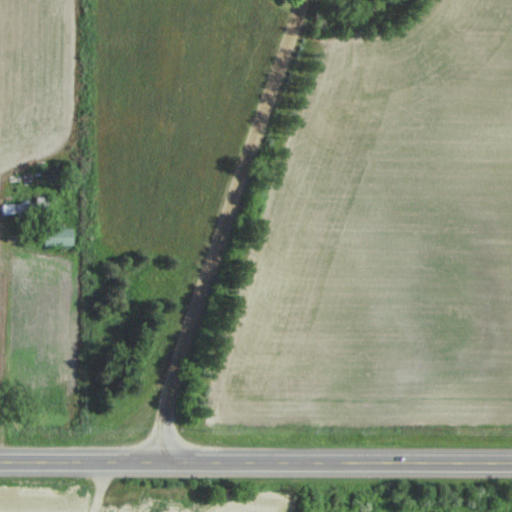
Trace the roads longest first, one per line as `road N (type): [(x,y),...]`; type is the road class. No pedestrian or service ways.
road 1 (primary): [(0,459),(511,461)]
road 2 (residential): [(161,460),(171,390),(305,0)]
